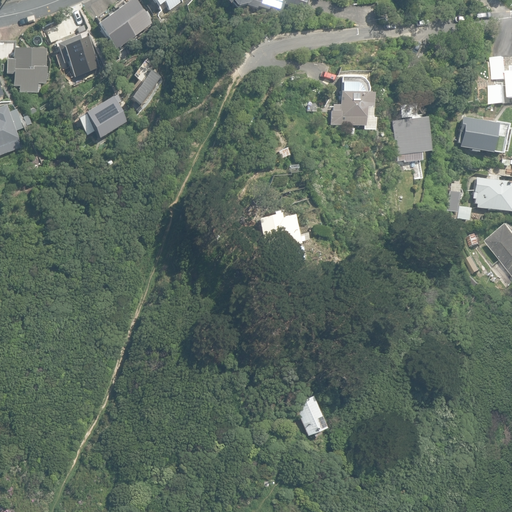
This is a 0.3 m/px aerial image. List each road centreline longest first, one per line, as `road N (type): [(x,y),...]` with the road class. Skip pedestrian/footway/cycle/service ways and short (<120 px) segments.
road 1 (track): [(59,511),(173,207),(248,58)]
road 2 (residential): [(248,58),(267,44),(511,16)]
